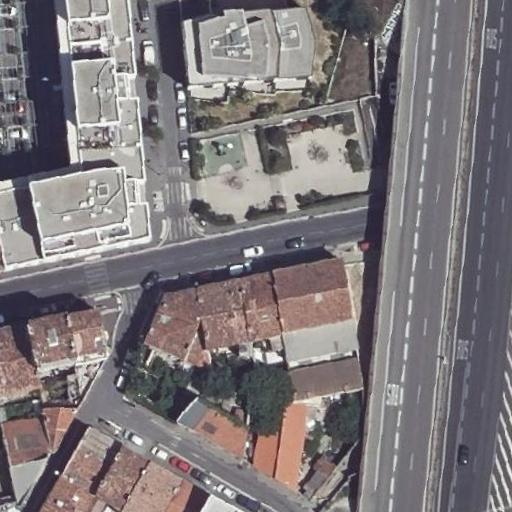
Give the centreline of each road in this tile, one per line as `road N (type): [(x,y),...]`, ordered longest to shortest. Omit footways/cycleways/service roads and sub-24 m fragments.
road 1 (motorway): [(443,0),(396,511)]
road 2 (motorway): [(456,511),(501,0)]
road 3 (unclassified): [(170,264),(511,199)]
road 4 (residential): [(170,264),(177,242),(155,0)]
road 5 (residential): [(294,511),(94,403)]
road 6 (unclassified): [(0,299),(170,264)]
road 7 (residential): [(170,264),(94,403)]
road 8 (residential): [(94,403),(29,511)]
